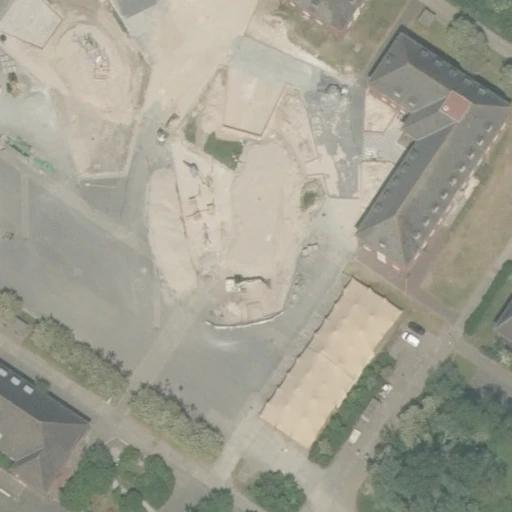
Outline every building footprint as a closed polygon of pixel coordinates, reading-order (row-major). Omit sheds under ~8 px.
[(364,0),(283,0),(340,37),(364,0)] [(427,10),(420,21),(430,27),(437,17),(427,10)] [(359,240),(413,275),(485,164),(511,122),(511,106),(465,76),(406,38),(372,91),(414,118),(404,134),(421,144),(359,240)] [(91,197),(118,186),(114,176),(87,187),(91,197)] [(7,313),(1,322),(23,337),(29,327),(7,313)] [(511,315),(499,335),(511,343),(511,315)] [(0,453),(17,465),(12,473),(47,497),(53,489),(59,479),(72,460),(94,427),(0,364),(0,453)]
